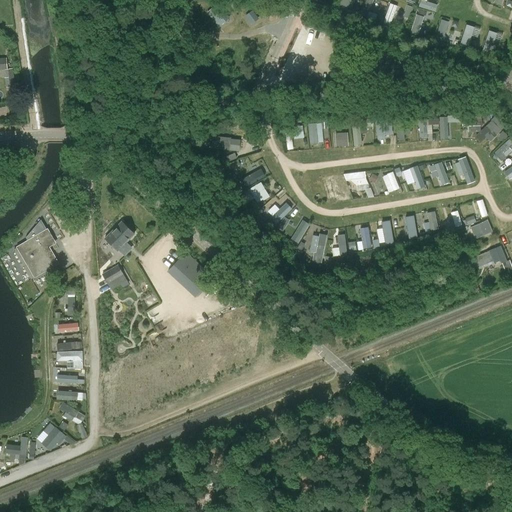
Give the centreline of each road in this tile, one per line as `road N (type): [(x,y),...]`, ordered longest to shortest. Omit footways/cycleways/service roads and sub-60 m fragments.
road 1 (track): [(298,0),(264,76),(264,100),(270,140),(306,202),(332,215),(483,186),(471,152),(458,148),(291,165)]
road 2 (tertiary): [(511,480),(446,450),(384,405),(97,147)]
road 3 (tertiary): [(97,147),(122,122),(157,110),(472,87),(511,74)]
road 4 (track): [(97,147),(75,188),(72,215),(88,265),(50,297),(44,407),(0,431)]
